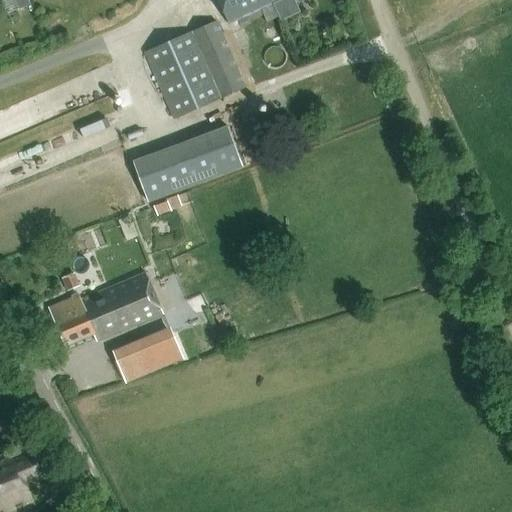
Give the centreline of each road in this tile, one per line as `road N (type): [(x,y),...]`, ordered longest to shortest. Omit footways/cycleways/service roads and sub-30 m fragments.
road 1 (track): [(511,333),(383,36),(375,0)]
road 2 (tertiary): [(107,511),(0,307)]
